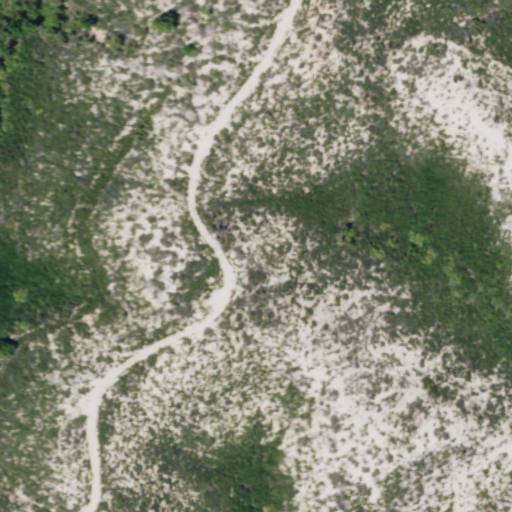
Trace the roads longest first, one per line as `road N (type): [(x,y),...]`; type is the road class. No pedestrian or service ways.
road 1 (track): [(297,0),(295,15),(202,143),(191,208),(236,277),(205,325)]
road 2 (track): [(205,325),(105,384),(92,411),(90,511)]
